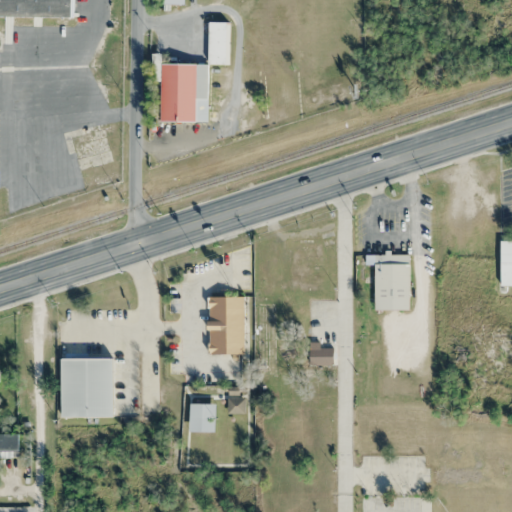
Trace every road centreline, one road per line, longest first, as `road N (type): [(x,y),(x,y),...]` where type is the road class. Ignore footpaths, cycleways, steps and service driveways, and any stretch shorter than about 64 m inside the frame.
road 1 (primary): [(0,286),(511,118)]
road 2 (tertiary): [(136,242),(135,0)]
